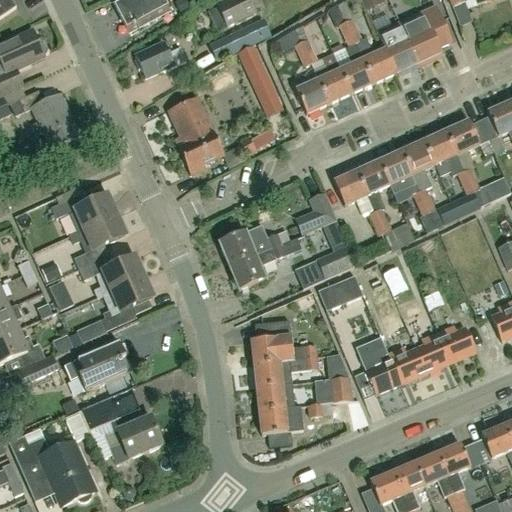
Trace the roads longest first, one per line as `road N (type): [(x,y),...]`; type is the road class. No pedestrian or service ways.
road 1 (residential): [(164,229),(511,65)]
road 2 (residential): [(220,495),(258,488),(511,384)]
road 3 (unclassified): [(220,495),(212,367),(164,229)]
road 4 (unclassified): [(164,229),(63,0)]
